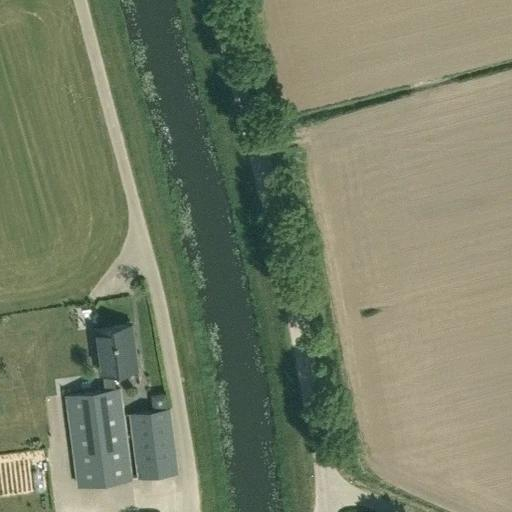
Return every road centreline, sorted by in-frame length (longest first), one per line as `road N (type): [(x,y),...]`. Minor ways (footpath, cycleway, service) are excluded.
road 1 (unclassified): [(323,494),(286,251),(220,0)]
road 2 (unclassified): [(146,257),(79,0)]
